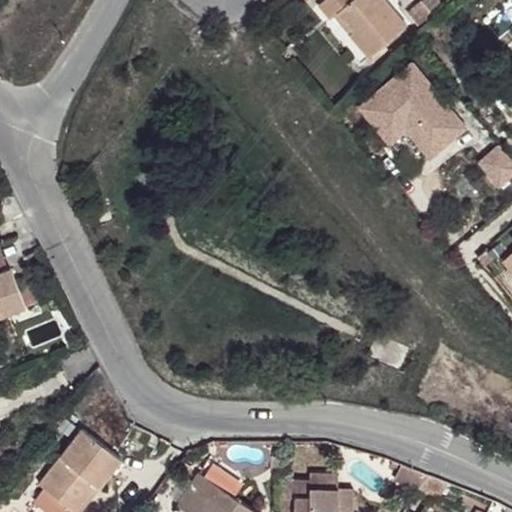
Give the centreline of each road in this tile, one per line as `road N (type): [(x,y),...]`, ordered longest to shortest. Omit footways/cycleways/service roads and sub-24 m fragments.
road 1 (unclassified): [(24,163),(129,380),(159,408),(200,422),(327,420),(433,447),(511,484)]
road 2 (unclassified): [(24,163),(114,0)]
